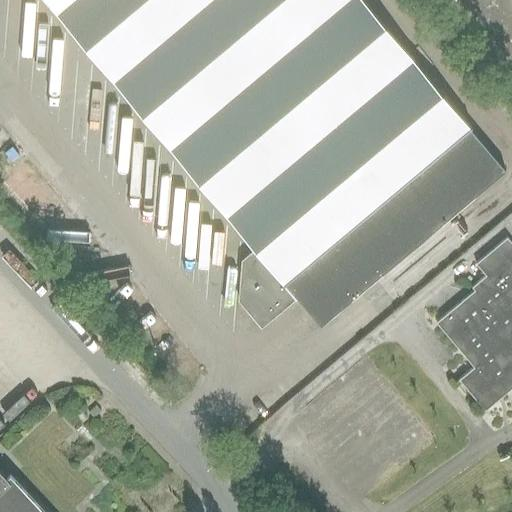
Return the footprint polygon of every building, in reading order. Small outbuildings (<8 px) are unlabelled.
[(44,0),(254,249),(294,297),(318,326),(504,169),(362,0),(44,0)] [(33,175),(39,171),(31,161),(5,182),(33,215),(52,200),(33,175)] [(511,243),(506,237),(475,263),(485,275),(471,287),(473,290),(435,322),(473,367),(458,379),(484,410),(511,386),(511,243)] [(260,325),(294,297),(254,249),(241,260),(237,299),(260,325)] [(45,511),(10,473),(6,477),(0,470),(0,511),(45,511)]
